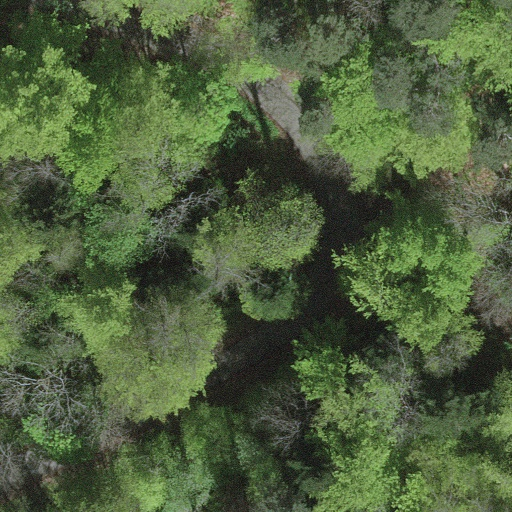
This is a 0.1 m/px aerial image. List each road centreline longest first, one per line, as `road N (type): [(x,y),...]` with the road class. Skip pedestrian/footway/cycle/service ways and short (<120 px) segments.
road 1 (unclassified): [(52,0),(170,42),(275,99),(325,152),(346,213),(344,232),(326,288),(295,321),(90,435),(0,473)]
road 2 (track): [(511,332),(425,247),(346,213)]
